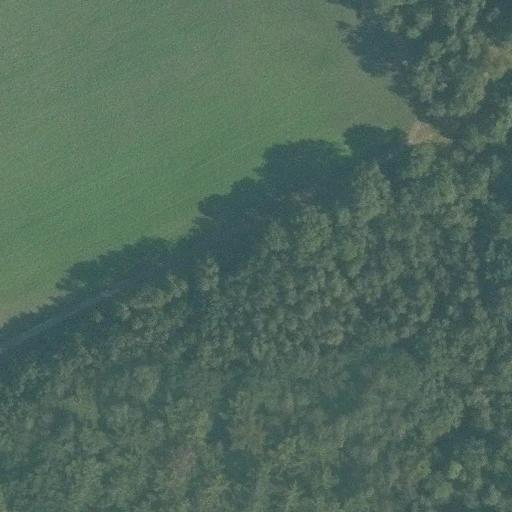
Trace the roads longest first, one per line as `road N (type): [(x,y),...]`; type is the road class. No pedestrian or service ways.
road 1 (track): [(437,137),(511,291)]
road 2 (track): [(374,0),(437,137)]
